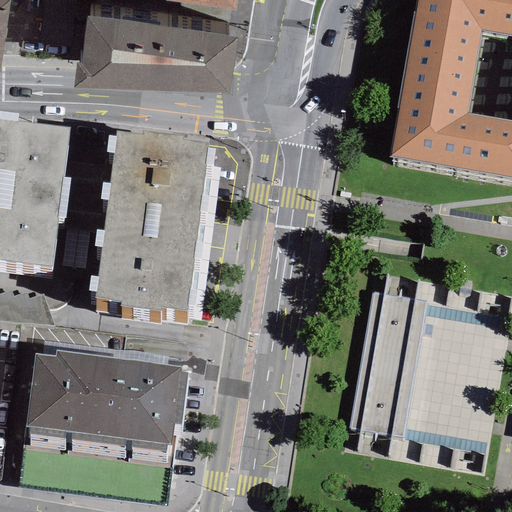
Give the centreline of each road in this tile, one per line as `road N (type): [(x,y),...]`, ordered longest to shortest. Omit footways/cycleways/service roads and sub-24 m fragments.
road 1 (tertiary): [(225,511),(282,121)]
road 2 (secondary): [(282,121),(0,96)]
road 3 (secondary): [(282,121),(306,0)]
